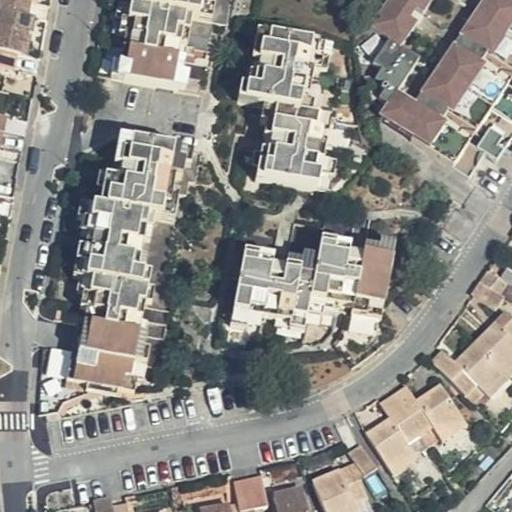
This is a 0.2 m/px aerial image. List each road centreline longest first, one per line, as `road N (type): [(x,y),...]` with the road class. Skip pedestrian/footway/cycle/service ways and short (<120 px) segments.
road 1 (residential): [(13,477),(291,422),(331,407),(413,347),(511,208)]
road 2 (unclassified): [(13,477),(22,292),(75,0)]
